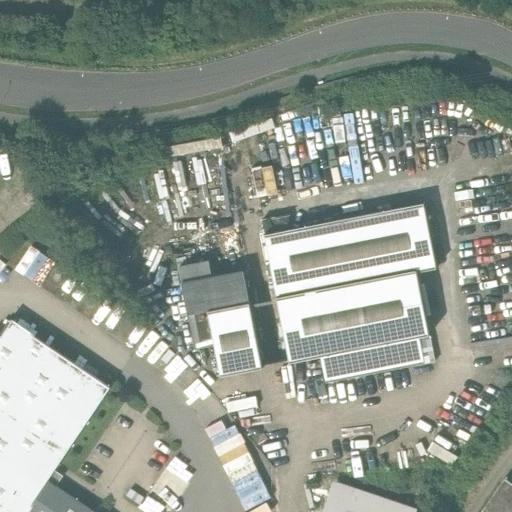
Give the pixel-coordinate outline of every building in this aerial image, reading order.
[(262,224),(291,362),(315,357),(320,380),(438,355),(420,270),(439,266),(426,203),(293,231),(291,217),(262,224)] [(0,271),(9,263),(0,253),(0,225),(7,219),(0,212),(0,271)] [(215,328),(225,375),(266,367),(247,271),(209,279),(205,263),(178,268),(190,333),(215,328)] [(119,386),(15,315),(0,336),(0,511),(112,511),(58,475),(119,386)] [(511,511),(511,482),(504,477),(480,511),(511,511)] [(336,481),(326,511),(420,511),(422,508),(336,481)]
